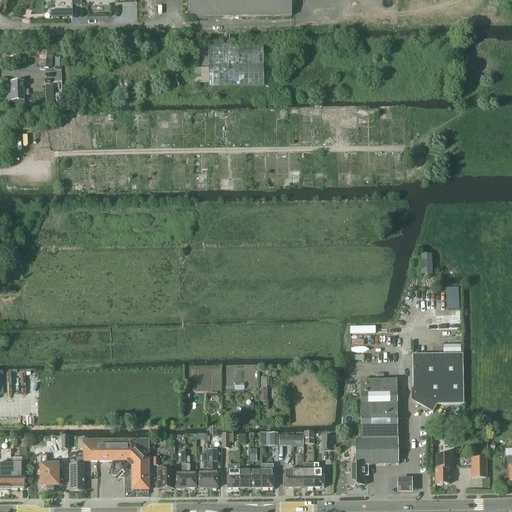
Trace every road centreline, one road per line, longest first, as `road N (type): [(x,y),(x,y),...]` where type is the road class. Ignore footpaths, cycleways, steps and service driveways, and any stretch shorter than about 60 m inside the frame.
road 1 (tertiary): [(297,508),(511,502)]
road 2 (tertiary): [(165,511),(297,508)]
